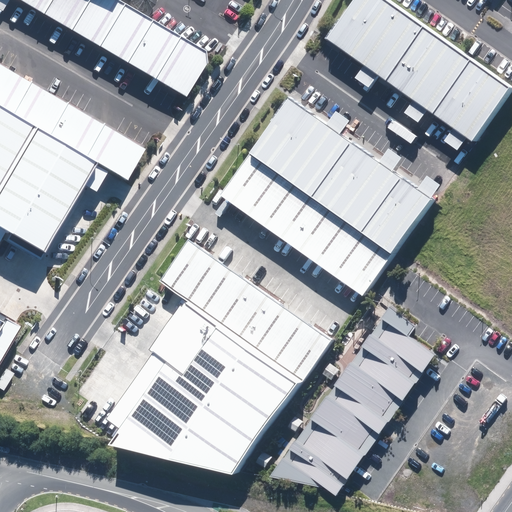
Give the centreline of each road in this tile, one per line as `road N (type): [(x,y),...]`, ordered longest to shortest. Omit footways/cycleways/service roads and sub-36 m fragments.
road 1 (unclassified): [(47,358),(294,0)]
road 2 (track): [(329,511),(0,433)]
road 3 (unclassified): [(162,511),(131,497),(2,473)]
road 4 (unknown): [(47,358),(18,408),(2,473)]
